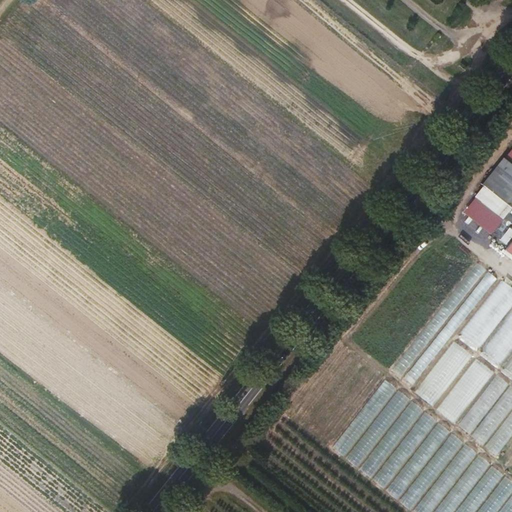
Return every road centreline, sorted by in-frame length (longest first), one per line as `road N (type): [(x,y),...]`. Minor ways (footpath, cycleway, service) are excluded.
road 1 (secondary): [(153,511),(511,64)]
road 2 (track): [(511,266),(454,218),(456,204),(501,152)]
